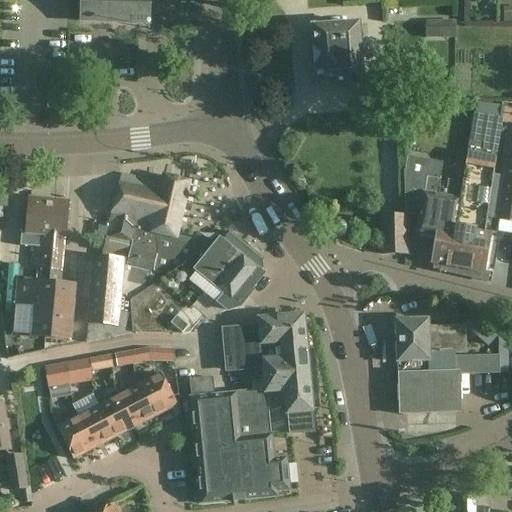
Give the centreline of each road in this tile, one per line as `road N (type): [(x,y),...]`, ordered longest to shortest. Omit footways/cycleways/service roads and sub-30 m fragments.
road 1 (secondary): [(377,486),(338,314),(227,127)]
road 2 (secondary): [(0,145),(227,127)]
road 3 (residential): [(362,260),(511,300)]
road 4 (tertiary): [(377,486),(511,435)]
road 5 (residential): [(152,447),(42,502),(37,511)]
road 6 (secondary): [(227,127),(226,0)]
road 7 (residential): [(379,496),(260,511)]
